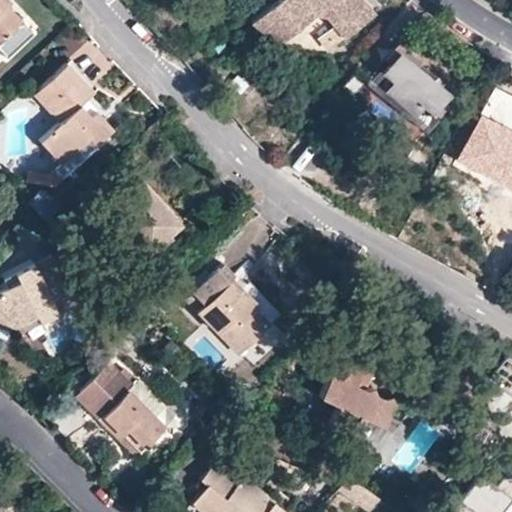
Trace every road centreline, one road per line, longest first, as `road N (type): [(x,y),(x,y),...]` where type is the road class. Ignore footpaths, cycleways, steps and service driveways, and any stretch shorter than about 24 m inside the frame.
road 1 (residential): [(511,322),(273,181),(92,0)]
road 2 (residential): [(101,511),(0,415)]
